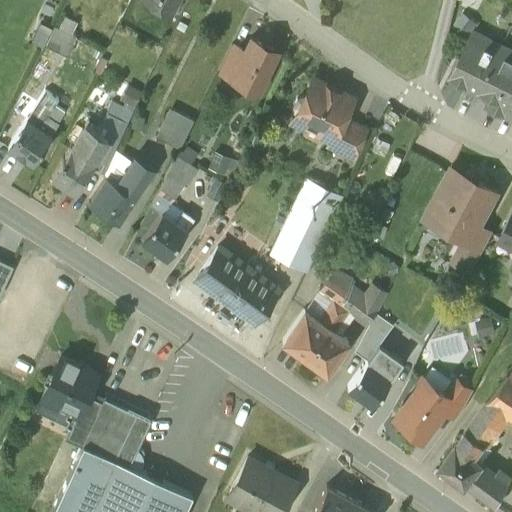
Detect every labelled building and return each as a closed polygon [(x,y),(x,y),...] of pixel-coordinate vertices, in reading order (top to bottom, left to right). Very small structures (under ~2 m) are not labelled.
[(76,22),(64,16),(58,28),(70,34),(76,22)] [(58,28),(55,26),(45,44),(67,55),(76,37),(70,34),(58,28)] [(502,45),(473,31),(451,74),(467,82),(462,91),(476,97),(480,88),(502,45)] [(277,50),(250,36),(244,48),(245,49),(233,71),(259,85),(277,50)] [(244,48),(231,42),(220,65),(233,71),(245,49),(244,48)] [(511,95),(511,49),(502,45),(480,88),(491,94),(486,102),(504,111),(511,95)] [(350,93),(312,75),(304,93),(296,96),(293,102),(296,110),(295,112),(310,119),(308,123),(330,134),(341,113),(341,112),(350,93)] [(63,109),(53,103),(47,113),(57,119),(63,109)] [(133,107),(127,104),(121,117),(120,118),(126,121),(133,107)] [(46,113),(34,105),(26,117),(38,124),(46,113)] [(193,118),(172,108),(158,136),(179,146),(193,118)] [(121,117),(107,109),(94,131),(93,132),(105,139),(94,156),(95,157),(93,160),(104,167),(109,159),(116,146),(128,122),(126,121),(120,118),(121,117)] [(38,124),(26,117),(9,144),(33,159),(58,120),(57,119),(47,113),(46,112),(46,113),(38,124)] [(341,112),(341,113),(330,134),(336,136),(332,144),(349,152),(363,123),(341,112)] [(128,122),(116,146),(131,156),(146,135),(128,122)] [(94,131),(82,124),(71,142),(83,149),(93,132),(94,131)] [(83,149),(71,142),(52,173),(76,188),(93,160),(95,157),(94,156),(105,139),(93,132),(83,149)] [(131,156),(116,146),(109,159),(123,169),(116,179),(122,183),(129,172),(137,160),(131,156)] [(197,167),(175,154),(169,166),(190,180),(197,167)] [(151,170),(137,160),(129,172),(143,181),(151,170)] [(190,180),(169,166),(157,189),(171,199),(185,179),(189,181),(190,180)] [(478,182),(450,167),(428,207),(453,220),(451,225),(464,233),(471,236),(480,220),(497,187),(481,178),(478,182)] [(129,172),(122,183),(116,179),(106,173),(90,198),(105,208),(105,213),(110,217),(116,215),(118,217),(143,181),(129,172)] [(342,192),(305,174),(279,228),(246,204),(235,220),(272,247),(271,248),(307,264),(342,192)] [(171,199),(157,189),(150,202),(161,209),(143,235),(167,252),(193,214),(171,199)] [(511,211),(499,235),(511,241),(511,211)] [(471,236),(464,233),(453,254),(470,263),(490,226),(480,220),(471,236)] [(248,265),(218,244),(197,274),(226,295),(248,265)] [(0,258),(0,292),(13,264),(0,258)] [(278,287),(248,265),(226,295),(256,317),(278,287)] [(375,307),(350,289),(342,300),(349,305),(349,306),(368,320),(375,307)] [(341,301),(333,295),(328,303),(336,308),(341,301)] [(342,300),(341,301),(336,308),(343,313),(349,306),(349,305),(342,300)] [(318,316),(304,306),(282,337),(304,352),(336,308),(328,303),(318,316)] [(404,329),(375,307),(368,320),(364,328),(391,347),(404,329)] [(336,308),(304,352),(325,368),(348,337),(334,327),(343,313),(336,308)] [(387,351),(377,364),(367,356),(348,383),(371,400),(390,373),(399,360),(387,351)] [(96,370),(60,352),(43,389),(70,401),(79,406),(86,391),(96,370)] [(511,373),(509,371),(500,383),(496,390),(511,401),(511,409),(511,412),(511,373)] [(426,373),(395,414),(412,427),(414,423),(426,432),(445,407),(444,406),(454,393),(447,389),(426,373)] [(473,387),(458,375),(447,389),(454,393),(444,406),(445,407),(456,415),(463,406),(473,387)] [(511,401),(496,390),(467,428),(485,441),(508,410),(511,412),(511,409),(511,401)] [(79,406),(74,417),(72,416),(65,433),(81,441),(102,398),(86,391),(79,406)] [(180,511),(191,490),(127,460),(148,415),(103,394),(102,398),(81,441),(52,504),(68,511),(180,511)] [(79,406),(70,401),(64,413),(72,416),(74,417),(79,406)] [(467,428),(441,463),(466,481),(482,460),(475,455),(484,442),(485,441),(467,428)] [(484,442),(475,455),(482,460),(491,448),(484,442)] [(277,511),(295,479),(247,452),(226,492),(263,511),(277,511)] [(482,460),(466,481),(481,493),(497,471),(482,460)] [(497,471),(481,493),(497,504),(509,480),(497,471)] [(336,511),(346,493),(326,482),(310,511),(336,511)] [(372,511),(374,509),(346,493),(336,511),(372,511)]
